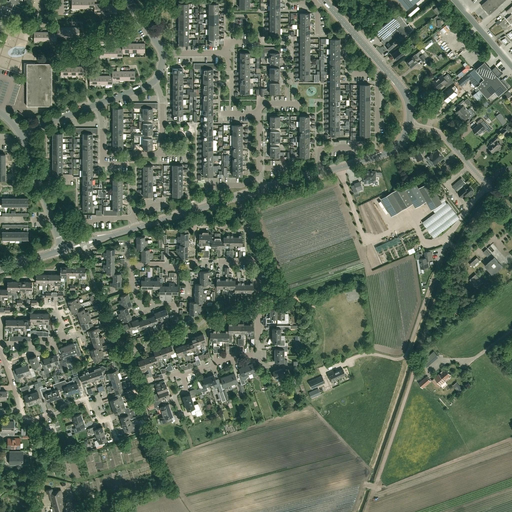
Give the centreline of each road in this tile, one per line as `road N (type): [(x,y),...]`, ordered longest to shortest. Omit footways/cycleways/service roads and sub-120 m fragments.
road 1 (track): [(444,239),(456,250),(375,486)]
road 2 (residential): [(101,154),(162,154),(154,81)]
